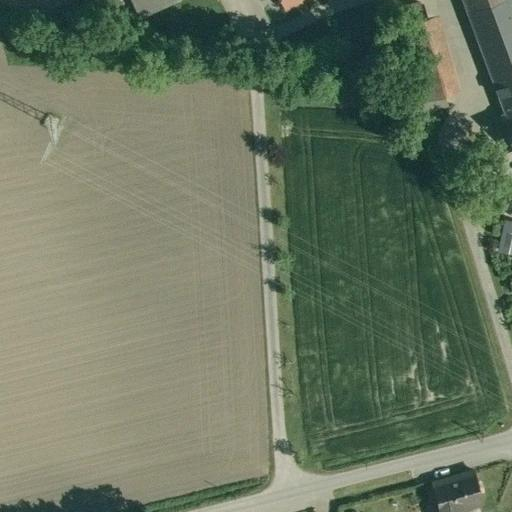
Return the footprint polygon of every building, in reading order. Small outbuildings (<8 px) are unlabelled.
[(103,10),(97,0),(84,0),(92,15),(103,10)] [(132,0),(141,17),(176,0),(132,0)] [(511,0),(462,0),(505,114),(511,111),(511,0)] [(440,10),(397,21),(419,97),(461,85),(440,10)] [(511,111),(505,114),(502,115),(511,141),(511,111)] [(511,216),(506,215),(497,247),(511,251),(511,216)] [(474,470),(433,482),(442,511),(462,511),(461,508),(484,501),(474,470)]
